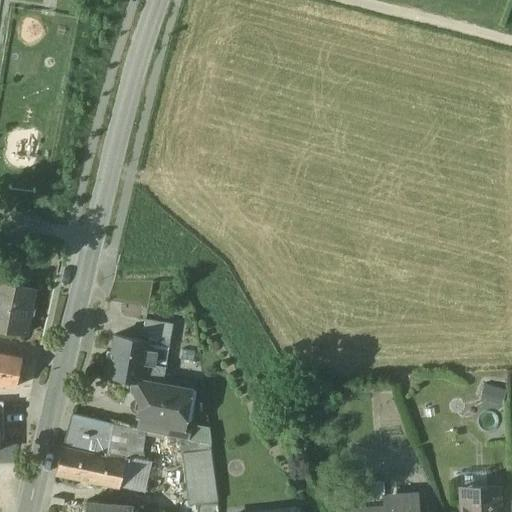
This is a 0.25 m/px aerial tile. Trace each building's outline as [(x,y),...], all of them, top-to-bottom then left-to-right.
[(35,290),(0,283),(0,329),(26,335),(35,290)] [(149,343),(115,337),(108,375),(133,380),(142,381),(145,363),(149,343)] [(21,357),(0,353),(0,385),(15,388),(21,357)] [(165,367),(145,363),(142,381),(162,384),(165,367)] [(142,381),(133,380),(132,388),(136,388),(141,395),(138,416),(140,416),(138,428),(186,436),(194,391),(142,381)] [(502,404),(506,393),(492,388),(488,399),(502,404)] [(94,455),(106,458),(114,424),(73,414),(63,448),(94,455)] [(114,424),(106,458),(122,461),(124,462),(126,449),(130,427),(114,424)] [(94,455),(63,448),(56,473),(94,481),(94,455)] [(139,451),(126,449),(124,462),(136,464),(139,451)] [(183,454),(189,503),(217,500),(211,450),(183,454)] [(106,458),(94,455),(94,481),(116,486),(122,461),(106,458)] [(384,481),(363,483),(365,507),(384,506),(383,496),(385,495),(384,481)] [(471,487),(471,499),(462,499),(462,511),(501,511),(493,504),(497,499),(497,486),(471,487)] [(365,507),(351,508),(351,511),(418,511),(418,493),(385,495),(383,496),(384,506),(365,507)] [(132,511),(133,507),(86,503),(85,511),(132,511)]
